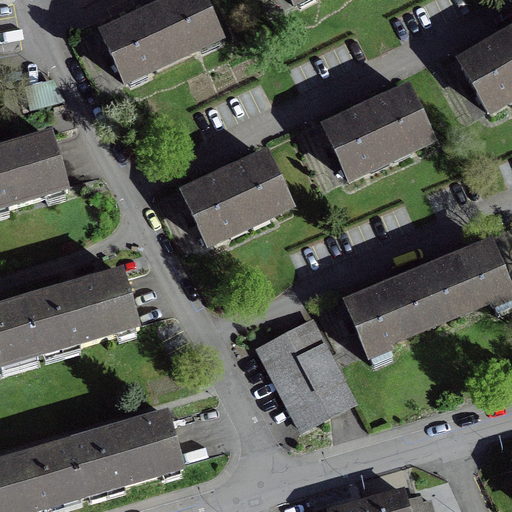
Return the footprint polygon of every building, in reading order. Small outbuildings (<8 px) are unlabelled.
[(218,43),(198,0),(192,0),(101,43),(122,87),(218,43)] [(309,0),(286,0),(291,9),(309,0)] [(511,101),(511,41),(459,72),(486,117),(511,101)] [(52,83),(23,92),(28,114),(63,105),(52,83)] [(430,145),(408,98),(324,137),(346,184),(430,145)] [(0,213),(65,194),(50,143),(0,157),(0,213)] [(289,211),(267,164),(183,203),(205,250),(289,211)] [(365,360),(511,300),(492,252),(451,269),(419,283),(393,293),(346,313),(365,360)] [(0,370),(136,331),(121,280),(75,294),(22,309),(0,315),(0,370)] [(352,408),(309,326),(258,353),(301,435),(352,408)] [(0,511),(41,511),(181,472),(166,420),(118,434),(67,449),(20,463),(0,468),(0,511)] [(430,511),(428,505),(407,511),(403,497),(365,508),(366,511),(430,511)]
